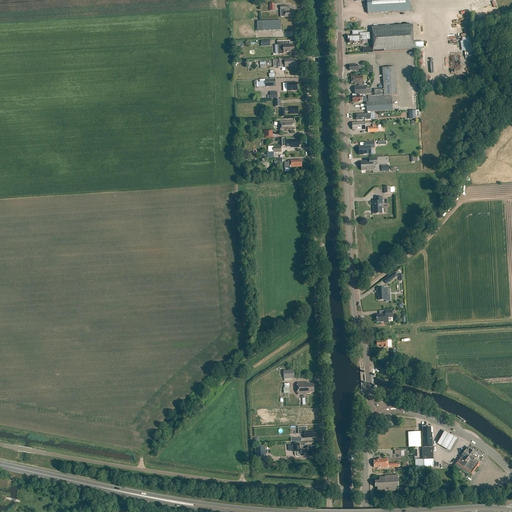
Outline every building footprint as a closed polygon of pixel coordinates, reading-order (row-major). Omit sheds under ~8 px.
[(410,11),(409,0),(355,0),(355,2),(367,1),(367,14),(410,11)] [(287,6),(280,6),(280,10),(281,17),(284,17),(293,17),(293,11),(287,11),(287,10),(287,6)] [(260,21),(257,22),(257,31),(263,31),(281,30),(280,21),(260,21)] [(372,28),(373,53),(414,50),(413,25),(372,28)] [(362,31),(358,31),(358,32),(358,34),(360,34),(360,36),(348,36),(348,44),(352,43),(352,44),(360,44),(360,40),(365,40),(364,33),(362,33),(362,31)] [(460,41),(462,51),(465,51),(465,58),(473,57),(470,40),(460,41)] [(294,45),(290,46),(290,45),(284,45),(284,41),(277,42),(278,55),(283,54),(283,53),(294,52),(294,45)] [(282,59),(277,60),(277,68),(282,68),(282,65),(285,65),(285,67),(296,67),(296,60),(291,60),(291,59),(282,59)] [(365,87),(355,87),(355,94),(353,94),(353,95),(352,95),(352,97),(353,102),(358,102),(363,102),(366,102),(366,103),(367,112),(392,111),(392,95),(397,95),(395,67),(382,68),(384,89),(374,89),(374,96),(368,97),(368,99),(366,99),(366,97),(362,97),(362,94),(365,94),(365,87)] [(351,77),(352,84),(355,84),(363,84),(363,76),(351,77)] [(265,80),(265,88),(276,87),(275,80),(265,80)] [(297,83),(287,83),(287,91),(297,91),(297,83)] [(289,109),(281,109),(281,117),(285,117),(285,112),(290,112),(290,114),(298,114),(298,107),(289,107),(289,109)] [(294,121),(279,122),(280,132),(287,131),(287,130),(295,130),(294,121)] [(352,123),(352,130),(354,130),(354,131),(365,130),(365,122),(352,123)] [(368,133),(378,133),(377,124),(372,125),(372,127),(367,128),(368,133)] [(272,130),(263,131),(264,139),(272,138),(272,130)] [(286,147),(286,144),(290,144),(290,148),(299,147),(299,146),(301,145),(300,141),(299,141),(299,139),(286,140),(286,139),(282,139),(282,147),(286,147)] [(374,142),(365,143),(365,146),(359,147),(359,155),(371,155),(370,148),(374,148),(374,142)] [(273,153),(281,152),(281,147),(273,147),(268,147),(268,159),(273,159),(273,153)] [(373,170),(372,165),(377,165),(377,158),(369,159),(369,162),(361,162),(361,171),(373,170)] [(375,202),(373,202),(374,214),(382,213),(381,204),(383,203),(382,197),(375,198),(375,202)] [(394,273),(384,280),(387,285),(397,277),(394,273)] [(377,295),(378,295),(378,301),(386,300),(385,288),(377,289),(377,295)] [(384,322),(384,323),(388,323),(388,318),(392,317),(392,311),(385,311),(385,315),(376,315),(377,323),(384,322)] [(284,371),(284,379),(294,378),(294,370),(284,371)] [(306,394),(310,394),(310,393),(314,392),(313,384),(308,384),(308,382),(297,383),(297,395),(306,395),(306,394)] [(307,427),(298,427),(299,434),(304,434),(304,438),(306,438),(316,438),(316,431),(307,431),(307,427)] [(432,467),(433,467),(433,447),(432,447),(432,433),(431,433),(431,427),(423,427),(423,433),(422,433),(423,460),(415,460),(416,470),(429,469),(429,468),(432,468),(432,467)] [(457,437),(444,429),(437,442),(449,450),(457,437)] [(420,431),(408,432),(409,447),(421,447),(420,431)] [(265,446),(254,447),(255,460),(266,459),(265,446)] [(312,453),(317,453),(316,446),(307,447),(308,450),(301,450),(301,452),(300,452),(295,453),(295,456),(296,457),(309,456),(309,457),(313,457),(312,453)] [(476,458),(473,455),(474,453),(467,448),(456,463),(472,474),(479,464),(474,460),(476,458)] [(374,460),(374,468),(378,468),(399,467),(399,464),(388,464),(388,459),(378,459),(378,458),(374,458),(374,460)] [(379,481),(375,481),(375,487),(377,487),(378,491),(383,491),(383,492),(399,491),(398,476),(385,476),(385,477),(379,478),(379,481)]
